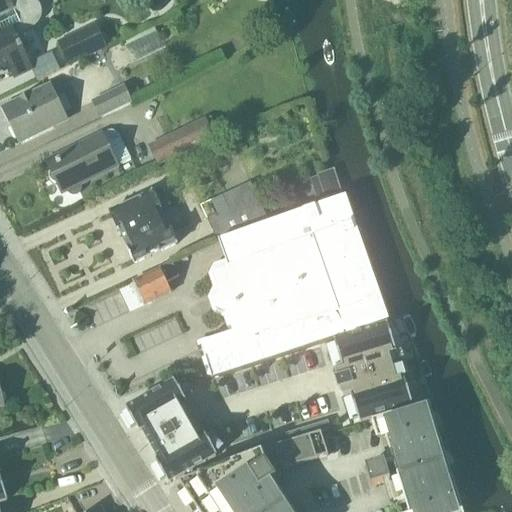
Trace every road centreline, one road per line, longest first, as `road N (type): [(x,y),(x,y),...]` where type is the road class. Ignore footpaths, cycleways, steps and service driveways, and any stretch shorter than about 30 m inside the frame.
road 1 (residential): [(161,511),(0,271)]
road 2 (residential): [(250,511),(295,482),(379,453)]
road 3 (tertiary): [(474,0),(487,87),(505,136)]
road 4 (tertiary): [(505,136),(489,0)]
